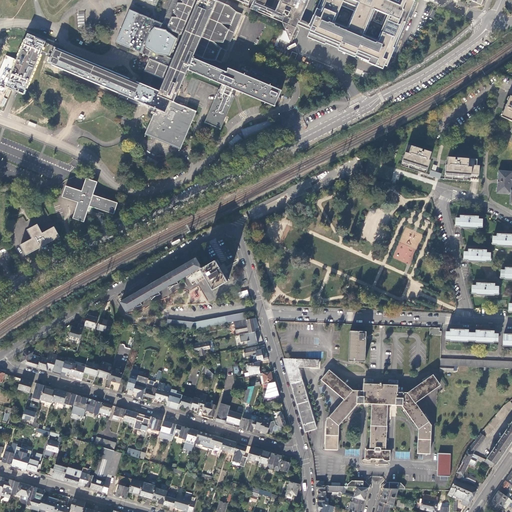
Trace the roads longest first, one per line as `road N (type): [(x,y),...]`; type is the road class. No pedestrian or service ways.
road 1 (tertiary): [(0,298),(442,63),(492,21)]
road 2 (residential): [(0,356),(16,368),(304,452)]
road 3 (residential): [(0,355),(226,228)]
road 4 (residential): [(264,313),(468,319)]
road 5 (residential): [(511,218),(453,193),(442,198),(468,319)]
road 6 (residential): [(0,469),(146,511)]
road 7 (residential): [(304,452),(264,313)]
